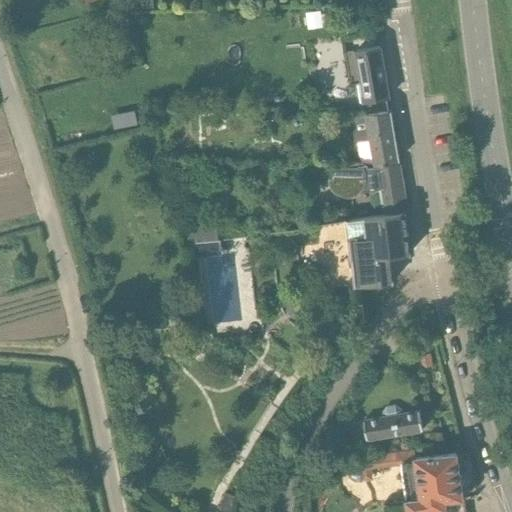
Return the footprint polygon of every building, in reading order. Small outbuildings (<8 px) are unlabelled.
[(141,0),(142,9),(154,8),(153,0),(141,0)] [(364,111),(388,111),(386,100),(389,99),(380,47),(356,51),(361,84),(357,84),(361,104),(362,104),(364,111)] [(388,111),(364,111),(364,114),(351,116),(355,143),(357,143),(360,161),(362,165),(373,165),(373,166),(376,166),(399,161),(391,111),(388,111)] [(325,148),(338,146),(335,129),(322,132),(325,148)] [(332,156),(332,164),(344,164),(344,156),(332,156)] [(400,165),(376,168),(367,170),(370,186),(379,184),(385,214),(408,210),(400,165)] [(352,262),(374,259),(375,278),(399,276),(397,256),(410,255),(405,212),(383,216),(386,235),(349,238),(352,262)] [(219,238),(217,224),(185,228),(187,245),(194,244),(219,241),(219,238)] [(194,244),(196,259),(223,256),(221,241),(219,241),(194,244)] [(383,419),(363,422),(366,440),(422,430),(419,412),(402,415),(401,411),(395,407),(386,408),(382,414),(383,419)] [(408,502),(395,504),(386,505),(386,511),(465,511),(457,454),(416,459),(415,451),(382,455),(382,458),(360,461),(363,481),(372,480),(371,469),(402,466),(408,502)]
